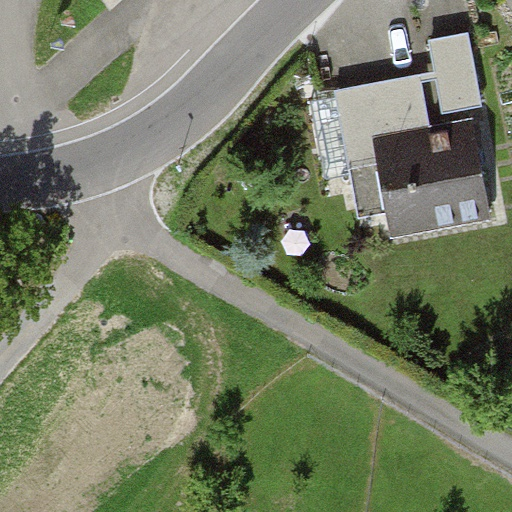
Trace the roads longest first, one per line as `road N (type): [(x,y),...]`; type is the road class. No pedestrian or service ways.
road 1 (residential): [(511,454),(104,209)]
road 2 (residential): [(306,0),(160,134),(91,168)]
road 3 (unclassified): [(104,209),(83,264),(0,365)]
